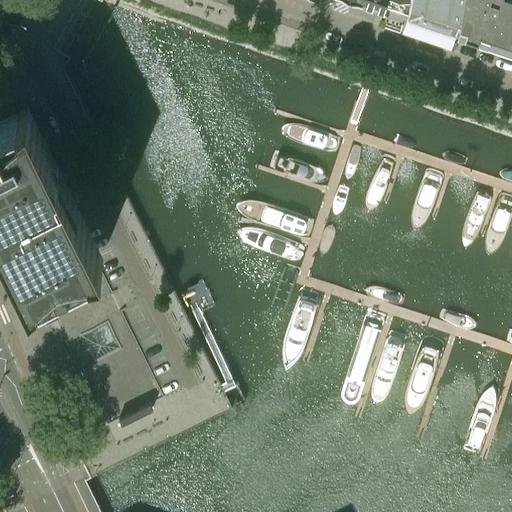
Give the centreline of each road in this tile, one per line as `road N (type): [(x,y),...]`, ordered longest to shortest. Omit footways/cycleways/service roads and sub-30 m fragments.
road 1 (residential): [(196,400),(29,59)]
road 2 (residential): [(511,84),(268,0)]
road 3 (secondary): [(70,511),(6,364)]
